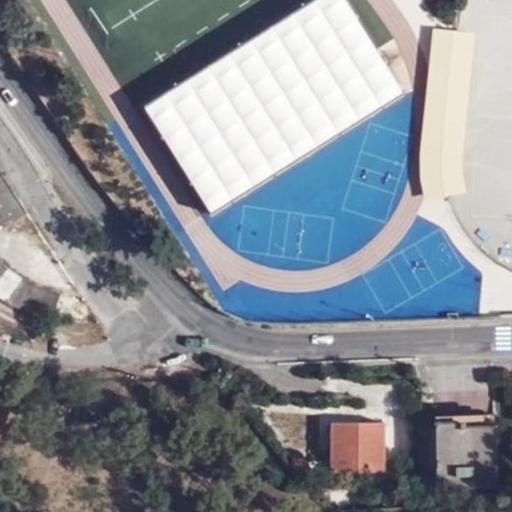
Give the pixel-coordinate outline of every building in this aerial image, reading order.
[(349,0),(310,0),(213,52),(222,67),(211,73),(225,100),(230,97),(236,109),(231,111),(238,125),(245,121),(269,165),(401,95),(349,0)] [(431,27),(418,161),(421,198),(463,190),(459,160),(472,31),(431,27)] [(28,213),(0,171),(0,221),(5,228),(28,213)] [(3,239),(23,268),(42,254),(22,226),(3,239)] [(0,296),(35,319),(51,323),(60,296),(34,287),(0,261),(0,296)] [(382,475),(383,424),(331,424),(330,474),(382,475)] [(430,437),(430,444),(460,442),(461,448),(493,447),(492,434),(430,437)] [(460,442),(430,444),(432,510),(495,508),(493,447),(461,448),(460,442)]
